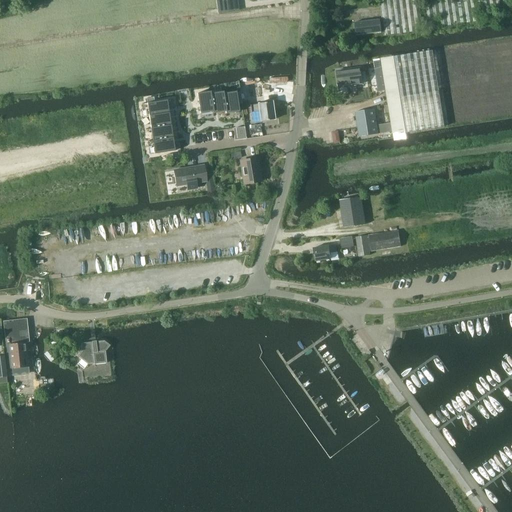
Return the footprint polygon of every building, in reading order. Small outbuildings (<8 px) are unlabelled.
[(511,0),(380,0),(382,19),(384,36),(511,17),(511,0)] [(381,32),(380,19),(354,21),(356,35),(381,32)] [(365,110),(355,112),(359,137),(379,134),(393,132),(394,134),(445,125),(433,50),(382,58),(383,67),(384,76),(387,90),(391,116),(392,123),(377,125),(375,109),(365,110)] [(382,59),(375,60),(380,91),(386,90),(382,59)] [(339,87),(361,84),(359,68),(336,71),(339,87)] [(210,91),(197,93),(200,113),(213,112),(213,111),(210,93),(211,93),(210,91)] [(211,93),(210,93),(213,111),(213,112),(213,113),(225,112),(226,112),(223,93),(223,91),(211,93)] [(223,93),(226,112),(225,112),(226,114),(239,111),(237,100),(242,99),(240,92),(236,93),(236,91),(223,93)] [(147,103),(141,104),(143,117),(149,117),(151,128),(171,125),(167,100),(155,102),(154,97),(146,98),(147,103)] [(261,121),(276,119),(273,101),(258,103),(258,104),(251,105),(252,113),(260,112),(261,121)] [(153,140),(147,141),(149,155),(175,151),(171,125),(151,128),(153,140)] [(338,131),(332,132),(334,144),(340,143),(338,131)] [(244,185),(262,182),(257,159),(240,163),(244,185)] [(204,167),(174,173),(177,189),(187,187),(187,189),(197,187),(197,185),(207,183),(206,178),(204,167)] [(212,177),(206,178),(207,183),(208,193),(215,192),(212,177)] [(340,200),(344,227),(355,226),(366,224),(362,197),(340,200)] [(400,246),(399,239),(397,230),(369,235),(356,237),(359,257),(370,255),(370,251),(400,246)] [(340,238),(342,248),(354,246),(352,237),(340,238)] [(329,246),(313,248),(316,262),(331,259),(330,253),(337,252),(336,245),(329,246)] [(27,318),(3,321),(5,345),(30,342),(27,318)] [(106,363),(105,351),(110,346),(104,341),(93,342),(81,343),(82,349),(77,356),(88,364),(106,363)] [(26,343),(8,345),(11,369),(29,367),(26,343)] [(50,350),(45,355),(51,362),(56,357),(50,350)]
